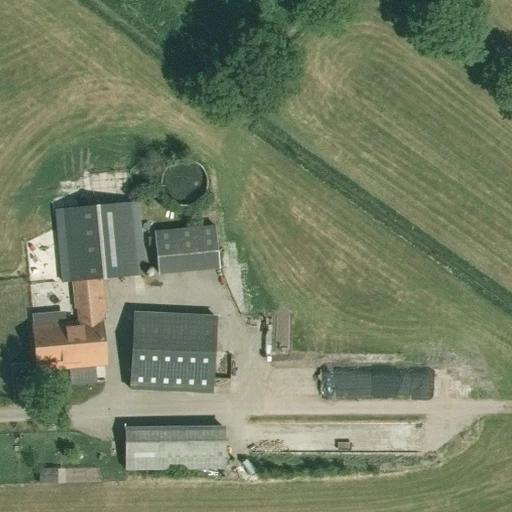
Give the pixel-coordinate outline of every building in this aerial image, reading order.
[(174,165),(165,192),(192,201),(201,173),(174,165)] [(102,280),(145,276),(138,204),(56,211),(62,283),(73,282),(76,309),(78,309),(79,324),(32,328),(36,372),(105,366),(101,322),(100,322),(99,307),(104,307),(102,280)] [(215,225),(154,231),(158,275),(219,269),(215,225)] [(212,395),(214,342),(132,338),(130,391),(212,395)] [(221,431),(123,430),(123,471),(220,472),(221,431)]
